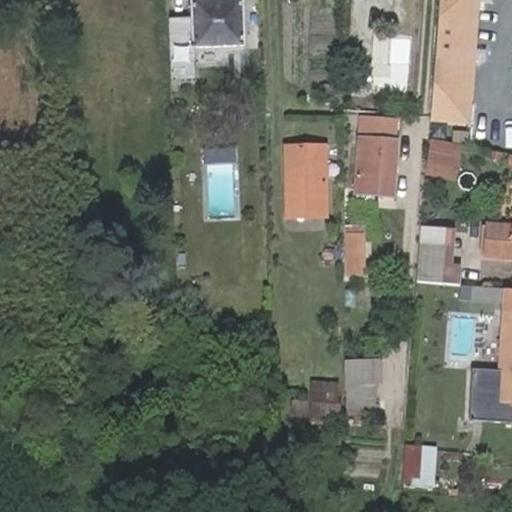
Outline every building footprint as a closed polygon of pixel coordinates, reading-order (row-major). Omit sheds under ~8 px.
[(168,20),(170,84),(192,83),(191,51),(242,48),(239,0),(202,0),(189,1),(189,19),(168,20)] [(440,0),(431,122),(471,125),(480,0),(440,0)] [(377,70),(376,88),(413,90),(416,36),(395,35),(392,71),(377,70)] [(373,84),(347,84),(347,106),(372,107),(373,84)] [(337,88),(321,87),(321,101),(337,101),(337,88)] [(360,121),(354,193),(392,196),(398,142),(393,142),(395,123),(360,121)] [(286,213),(310,213),(309,143),(285,144),(286,213)] [(309,143),(310,213),(324,213),(322,143),(309,143)] [(465,151),(437,146),(433,164),(461,169),(465,151)] [(485,252),(511,253),(511,223),(487,222),(485,252)] [(363,275),(363,235),(347,235),(347,274),(363,275)] [(435,237),(420,236),(416,279),(431,280),(435,237)] [(505,307),(498,400),(511,401),(511,285),(506,285),(505,307)] [(383,357),(350,356),(349,407),(382,407),(383,357)] [(344,419),(348,380),(315,377),(312,416),(344,419)] [(406,484),(437,487),(441,444),(409,442),(406,484)]
